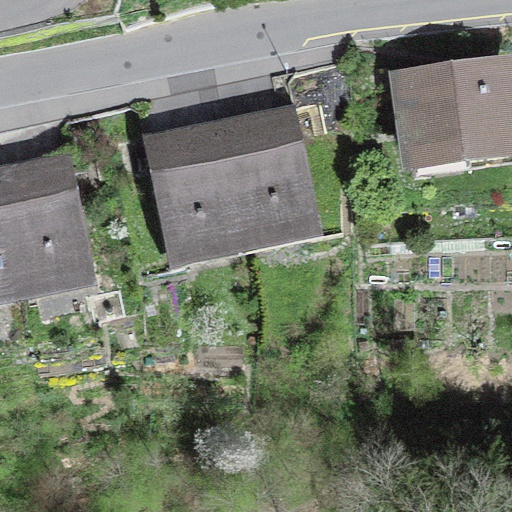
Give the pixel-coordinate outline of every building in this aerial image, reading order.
[(511,69),(400,84),(411,166),(511,152),(511,125),(511,123),(511,122),(511,69)] [(221,134),(243,242),(286,233),(283,218),(292,216),(297,213),(299,211),(301,207),(301,201),(298,186),(310,183),(296,118),(221,134)] [(243,242),(221,134),(145,149),(170,272),(235,258),(233,244),(243,242)] [(0,180),(0,204),(17,289),(28,287),(31,301),(96,288),(71,166),(0,180)] [(0,292),(17,289),(0,204),(0,292)]
